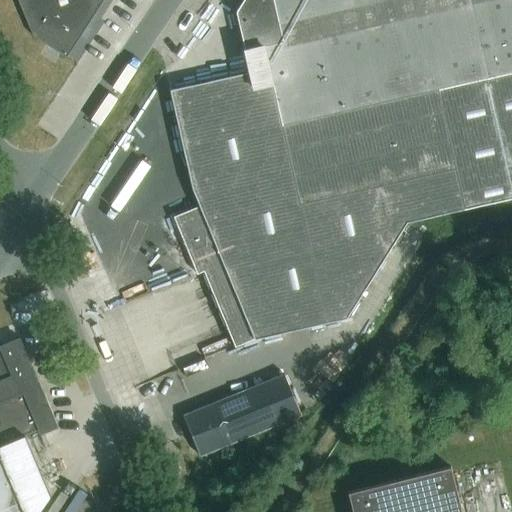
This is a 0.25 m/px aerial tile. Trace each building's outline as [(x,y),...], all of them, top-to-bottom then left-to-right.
[(17,0),(33,36),(66,57),(103,0),(17,0)] [(250,72),(170,90),(193,189),(200,206),(174,217),(197,274),(203,272),(234,347),(253,340),(345,317),(406,222),(511,198),(511,0),(243,0),(236,11),(250,72)] [(0,511),(39,511),(50,497),(24,436),(39,430),(40,433),(56,427),(19,340),(20,339),(19,338),(0,346),(0,511)] [(183,415),(199,454),(300,414),(284,374),(183,415)] [(348,492),(353,511),(461,511),(450,467),(348,492)]
